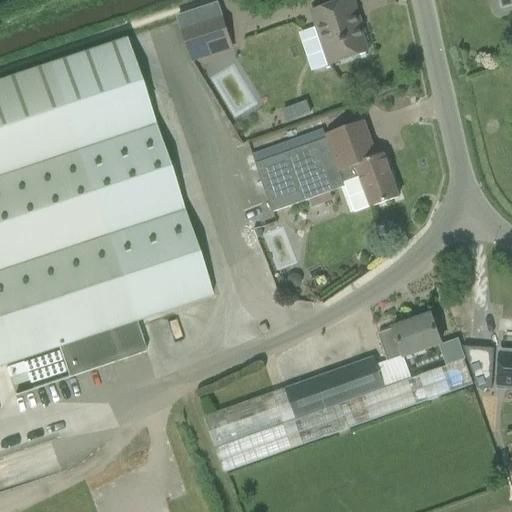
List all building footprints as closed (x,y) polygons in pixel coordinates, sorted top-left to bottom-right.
[(315,29),(299,34),(312,72),(349,60),(368,53),(356,16),(359,15),(353,0),(346,0),(334,4),(310,13),(315,29)] [(511,0),(499,0),(502,9),(511,6),(511,0)] [(177,17),(189,54),(231,40),(219,3),(177,17)] [(0,367),(57,349),(67,380),(146,353),(136,323),(212,297),(126,41),(0,80),(0,367)] [(326,140),(256,166),(273,213),(309,200),(310,200),(331,193),(345,188),(354,214),(371,208),(399,198),(384,155),(381,156),(376,158),(373,149),(364,123),(325,138),(326,140)] [(254,231),(257,240),(262,238),(263,233),(261,228),(254,231)] [(205,417),(226,476),(474,387),(464,360),(411,379),(403,358),(441,344),(431,316),(416,321),(415,320),(403,325),(403,326),(393,329),(394,330),(378,335),(388,362),(376,366),(374,358),(330,374),(330,375),(316,379),(205,417)] [(511,355),(500,354),(498,384),(511,385),(511,355)] [(492,390),(492,376),(473,375),(478,390),(492,390)]
